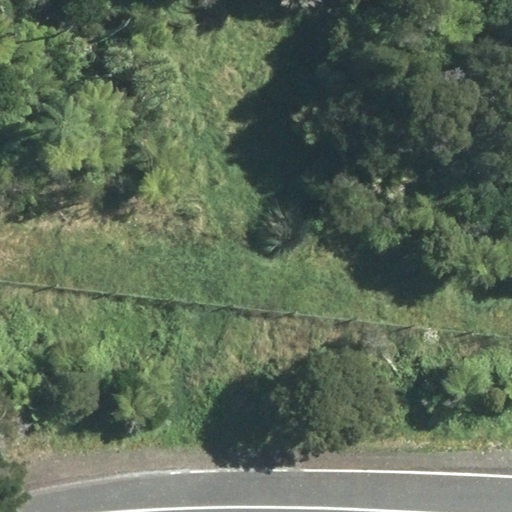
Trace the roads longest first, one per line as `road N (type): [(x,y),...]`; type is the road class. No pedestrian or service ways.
road 1 (unclassified): [(0,499),(94,478),(461,485),(511,494)]
road 2 (track): [(511,273),(0,217)]
